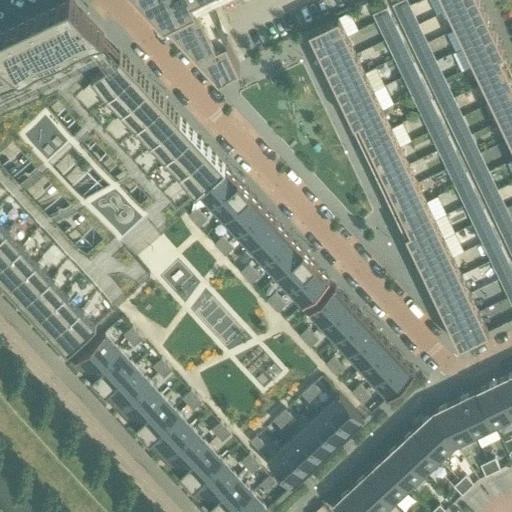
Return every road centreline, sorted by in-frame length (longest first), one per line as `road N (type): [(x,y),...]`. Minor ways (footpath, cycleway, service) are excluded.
road 1 (unclassified): [(462,375),(195,103),(106,0)]
road 2 (unknown): [(151,52),(19,155)]
